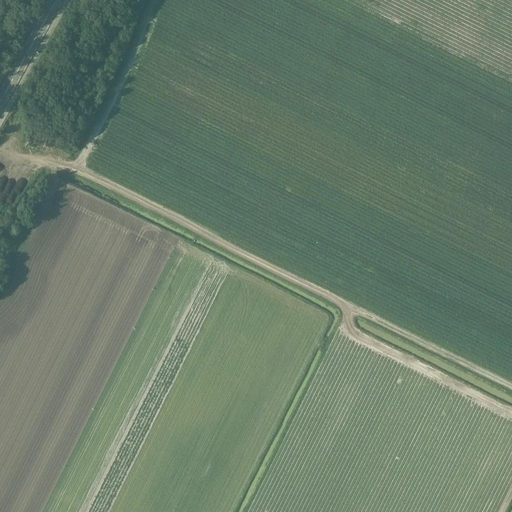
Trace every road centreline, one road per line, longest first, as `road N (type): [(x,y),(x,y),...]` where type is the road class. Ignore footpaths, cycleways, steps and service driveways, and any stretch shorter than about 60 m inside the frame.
road 1 (track): [(511,415),(341,329),(344,311),(81,172),(0,153)]
road 2 (track): [(152,0),(128,70),(74,169)]
